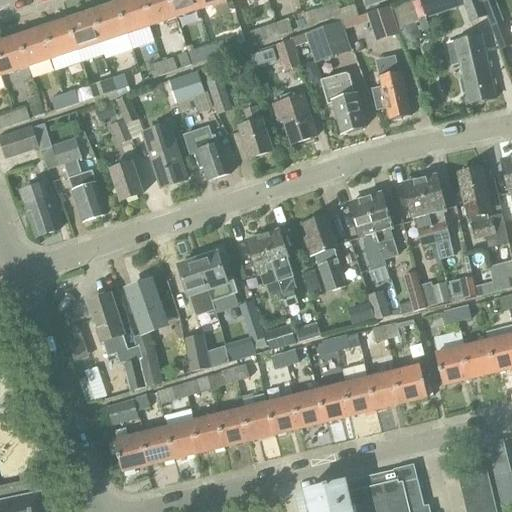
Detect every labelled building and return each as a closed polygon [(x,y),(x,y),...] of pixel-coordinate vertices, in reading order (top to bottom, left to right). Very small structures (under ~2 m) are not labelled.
[(144,0),(131,0),(116,5),(127,36),(148,29),(144,15),(149,13),(144,0)] [(144,15),(148,29),(176,20),(169,0),(144,0),(149,13),(144,15)] [(169,0),(176,20),(198,13),(193,0),(169,0)] [(193,0),(198,13),(226,3),(224,0),(193,0)] [(425,0),(428,9),(453,0),(425,0)] [(459,0),(469,23),(484,18),(477,0),(459,0)] [(99,45),(127,36),(116,5),(94,12),(100,30),(95,31),(99,45)] [(323,9),(327,20),(339,16),(335,5),(323,9)] [(391,8),(369,15),(379,44),(401,36),(391,8)] [(327,20),(323,9),(312,12),(316,24),(327,20)] [(94,12),(67,21),(78,53),(99,45),(95,31),(100,30),(94,12)] [(487,18),(490,28),(502,24),(498,14),(487,18)] [(67,21),(45,29),(51,46),(46,48),(50,62),(78,53),(67,21)] [(276,25),(280,37),(291,33),(287,22),(276,25)] [(342,24),(305,36),(315,66),(352,54),(342,24)] [(502,24),(490,28),(499,51),(511,47),(502,24)] [(280,37),(276,25),(264,29),(268,41),(280,37)] [(45,29),(18,38),(28,69),(50,62),(46,48),(51,46),(45,29)] [(0,75),(1,78),(28,69),(18,38),(0,43),(0,57),(2,62),(0,62),(0,75)] [(452,68),(459,67),(468,106),(495,100),(481,38),(447,46),(452,68)] [(275,47),(283,74),(298,70),(290,42),(275,47)] [(210,48),(214,60),(226,56),(222,44),(210,48)] [(214,60),(210,48),(199,52),(203,63),(214,60)] [(161,64),(165,76),(177,72),(173,61),(161,64)] [(165,76),(161,64),(149,68),(153,80),(165,76)] [(216,70),(205,74),(212,96),(223,92),(216,70)] [(197,74),(168,83),(175,104),(204,95),(197,74)] [(327,108),(334,106),(341,135),(365,128),(356,97),(355,98),(349,76),(346,74),(319,81),(327,108)] [(379,80),(381,89),(372,91),(377,113),(386,111),(388,122),(390,121),(391,123),(400,121),(400,119),(410,117),(404,87),(403,87),(400,75),(379,80)] [(124,77),(112,81),(116,92),(128,88),(124,77)] [(116,92),(112,81),(100,85),(104,96),(116,92)] [(63,97),(66,109),(78,105),(74,93),(63,97)] [(277,106),(273,107),(278,122),(282,121),(291,146),(315,138),(302,98),(293,101),(290,95),(276,100),(277,106)] [(66,109),(63,97),(51,101),(55,113),(66,109)] [(128,98),(117,103),(126,126),(138,122),(128,98)] [(109,121),(115,118),(110,105),(103,108),(109,121)] [(248,126),(239,129),(249,160),(270,153),(260,122),(259,123),(254,109),(243,113),(248,126)] [(8,116),(12,127),(29,122),(25,110),(8,116)] [(0,131),(12,127),(8,116),(0,118),(0,131)] [(129,142),(121,123),(110,128),(117,147),(129,142)] [(168,128),(143,135),(153,164),(154,163),(163,189),(185,181),(168,128)] [(39,152),(36,142),(32,129),(0,139),(0,149),(5,163),(39,152)] [(219,146),(215,137),(191,145),(194,154),(193,155),(198,170),(202,169),(206,182),(229,175),(220,146),(219,146)] [(48,172),(58,168),(63,166),(82,224),(105,216),(98,196),(95,186),(94,186),(90,174),(81,177),(76,162),(81,160),(74,141),(51,149),(48,138),(36,142),(39,152),(48,172)] [(511,160),(502,163),(509,197),(511,196),(511,197),(511,160)] [(141,196),(130,165),(125,167),(123,161),(115,164),(117,169),(109,172),(120,203),(141,196)] [(465,171),(464,174),(457,176),(464,206),(470,204),(474,224),(471,225),(475,241),(484,239),(487,252),(509,247),(502,217),(485,220),(484,217),(486,216),(483,202),(488,200),(480,170),(475,171),(473,169),(465,171)] [(435,178),(418,182),(434,244),(435,244),(439,262),(453,259),(442,213),(444,213),(435,178)] [(434,244),(418,182),(403,186),(412,221),(414,221),(421,248),(434,244)] [(43,185),(20,193),(36,239),(59,231),(43,185)] [(380,196),(365,200),(384,262),(395,258),(397,257),(388,231),(390,230),(380,196)] [(388,276),(384,262),(365,200),(348,205),(359,240),(361,239),(372,273),(374,272),(376,280),(388,276)] [(308,222),(307,226),(303,227),(307,239),(304,240),(310,257),(313,256),(325,294),(345,288),(332,250),(335,248),(326,219),(317,222),(314,220),(308,222)] [(291,277),(290,278),(287,267),(288,266),(277,233),(262,237),(283,302),(285,308),(297,305),(292,291),(293,290),(292,287),(294,286),(291,277)] [(278,303),(283,302),(262,237),(246,243),(257,276),(259,275),(261,281),(263,287),(266,286),(270,299),(276,297),(278,303)] [(205,259),(198,262),(211,303),(213,308),(221,305),(219,300),(237,294),(232,279),(226,282),(217,255),(215,256),(214,253),(204,257),(205,259)] [(193,309),(211,303),(198,262),(191,264),(190,261),(180,265),(181,267),(177,268),(187,298),(189,297),(193,309)] [(511,264),(489,270),(496,295),(511,290),(511,264)] [(415,273),(402,277),(413,313),(425,309),(415,273)] [(471,280),(461,283),(465,300),(475,298),(471,280)] [(150,284),(128,292),(137,320),(138,320),(142,331),(163,324),(160,313),(150,284)] [(431,287),(437,306),(449,302),(444,284),(431,287)] [(375,322),(389,318),(382,294),(368,298),(370,305),(375,320),(375,322)] [(109,298),(89,305),(105,352),(123,346),(122,343),(124,342),(118,326),(119,326),(109,298)] [(496,315),(508,312),(505,299),(493,302),(496,315)] [(239,308),(251,346),(264,342),(252,304),(239,308)] [(364,323),(375,320),(370,305),(359,308),(364,323)] [(466,308),(454,311),(458,324),(470,321),(466,308)] [(445,327),(458,324),(454,311),(442,314),(445,327)] [(396,325),(383,328),(387,341),(399,337),(396,325)] [(290,326),(264,334),(269,352),(295,345),(290,326)] [(77,328),(63,332),(65,340),(80,335),(77,328)] [(308,328),(294,332),(298,345),(311,341),(308,328)] [(374,344),(387,341),(383,328),(371,331),(374,344)] [(134,340),(136,350),(145,378),(147,388),(159,385),(146,336),(134,340)] [(185,341),(191,373),(210,369),(204,337),(185,341)] [(511,337),(488,343),(495,375),(511,370),(511,337)] [(333,341),(337,353),(349,350),(346,338),(333,341)] [(337,353),(333,341),(321,344),(324,356),(337,353)] [(464,364),(468,382),(495,375),(488,343),(465,349),(469,363),(464,364)] [(225,348),(229,363),(241,359),(237,344),(225,348)] [(469,363),(465,349),(437,356),(441,371),(439,371),(440,375),(441,375),(444,387),(468,382),(464,364),(469,363)] [(132,392),(147,388),(145,378),(136,350),(122,354),(132,392)] [(296,352),(284,355),(287,368),(299,364),(296,352)] [(275,372),(287,368),(284,355),(271,359),(275,372)] [(245,367),(234,371),(237,383),(249,379),(245,367)] [(395,389),(399,406),(426,399),(423,387),(424,386),(423,382),(422,383),(418,367),(396,372),(400,387),(395,389)] [(225,387),(237,383),(234,371),(222,374),(225,387)] [(400,387),(396,372),(368,380),(376,411),(399,406),(395,389),(400,387)] [(376,411),(368,380),(346,385),(349,400),(344,401),(348,418),(376,411)] [(200,394),(196,382),(184,386),(188,398),(200,394)] [(349,400),(346,385),(317,392),(325,424),(348,418),(344,401),(349,400)] [(188,398),(184,386),(171,389),(172,390),(176,402),(188,398)] [(325,424),(317,392),(295,398),(299,412),(294,414),(298,431),(325,424)] [(134,401),(138,413),(150,409),(146,397),(134,401)] [(299,412),(295,398),(267,405),(275,437),(298,431),(294,414),(299,412)] [(110,429),(118,427),(132,423),(138,421),(136,414),(138,413),(134,401),(122,404),(123,405),(104,411),(110,429)] [(275,437),(267,405),(245,410),(249,425),(243,426),(247,443),(275,437)] [(249,425),(245,410),(217,417),(225,449),(247,443),(243,426),(249,425)] [(225,449),(217,417),(195,423),(198,437),(193,438),(197,456),(225,449)] [(198,437),(195,423),(166,430),(174,462),(197,456),(193,438),(198,437)] [(142,451),(146,468),(174,462),(166,430),(144,435),(148,450),(142,451)] [(148,450),(144,435),(116,442),(120,457),(119,457),(120,461),(121,461),(124,474),(146,468),(142,451),(148,450)] [(459,483),(487,476),(483,458),(455,465),(459,483)] [(505,463),(504,463),(493,466),(495,478),(501,476),(502,479),(508,477),(507,476),(508,476),(505,463)] [(428,511),(428,508),(423,509),(413,467),(394,472),(345,484),(345,483),(302,494),(302,495),(306,494),(308,503),(307,504),(309,509),(306,510),(306,511),(428,511)] [(0,511),(51,511),(49,500),(39,502),(33,475),(18,479),(20,486),(0,490),(0,511)] [(459,483),(462,494),(490,487),(487,476),(459,483)] [(501,476),(495,478),(499,491),(511,488),(508,476),(507,476),(508,477),(502,479),(501,476)] [(493,499),(490,487),(462,494),(465,506),(493,499)] [(465,506),(466,511),(492,511),(496,511),(493,499),(465,506)]
